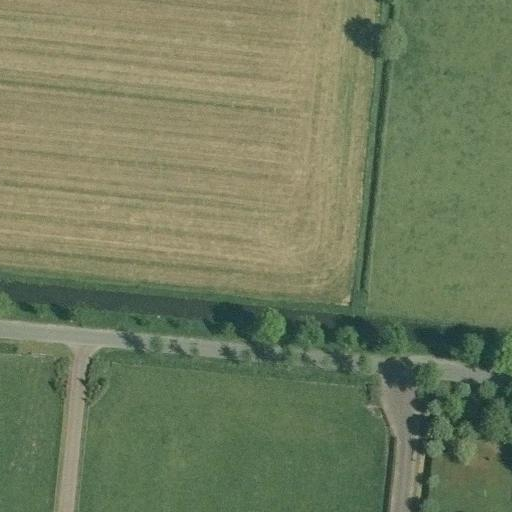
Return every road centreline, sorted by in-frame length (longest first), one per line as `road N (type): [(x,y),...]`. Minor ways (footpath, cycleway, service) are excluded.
road 1 (unclassified): [(511,379),(0,329)]
road 2 (unknown): [(62,511),(81,337)]
